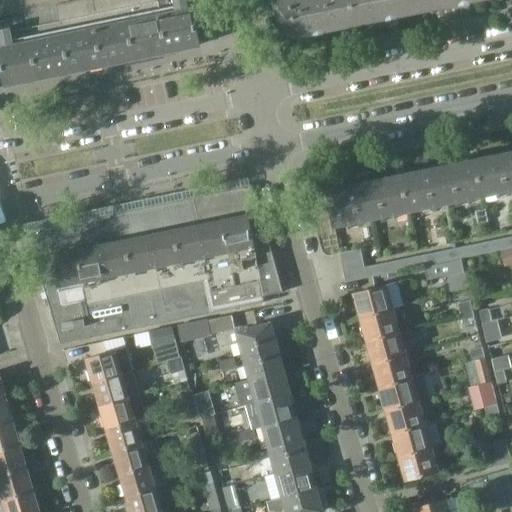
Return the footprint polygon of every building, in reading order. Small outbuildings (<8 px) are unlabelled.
[(199,45),(200,45),(200,42),(197,25),(193,8),(189,8),(187,0),(0,0),(0,16),(13,14),(14,19),(0,21),(0,31),(3,48),(0,48),(0,53),(6,85),(8,85),(8,84),(38,78),(40,78),(70,71),(70,72),(72,71),(90,67),(102,65),(104,65),(104,64),(116,62),(134,58),(135,58),(136,58),(167,51),(167,52),(168,51),(199,45)] [(351,0),(275,0),(284,41),(285,40),(284,35),(314,29),(315,35),(326,32),(325,27),(356,21),(351,0)] [(427,0),(351,0),(356,21),(386,14),(387,20),(398,17),(397,12),(428,6),(427,0)] [(483,195),(511,189),(511,151),(476,159),(483,195)] [(409,211),(483,195),(476,159),(402,174),(409,211)] [(334,226),(409,211),(402,174),(327,190),(334,226)] [(254,190),(249,187),(243,187),(47,227),(40,230),(35,235),(33,241),(33,248),(61,344),(269,301),(268,295),(283,292),(257,195),(254,190)] [(506,239),(496,241),(498,251),(508,248),(506,239)] [(493,242),(486,243),(488,253),(494,251),(498,251),(496,241),(493,242)] [(486,243),(476,245),(478,255),(488,253),(486,243)] [(476,245),(466,247),(468,257),(478,255),(476,245)] [(457,249),(455,249),(457,259),(459,258),(461,258),(468,257),(466,247),(457,249)] [(504,263),(511,261),(511,248),(501,251),(504,263)] [(455,249),(445,251),(447,261),(457,259),(455,249)] [(360,250),(340,254),(342,265),(343,265),(362,261),(360,250)] [(445,251),(435,253),(437,263),(447,261),(445,251)] [(435,253),(425,255),(427,265),(437,263),(435,253)] [(419,257),(415,257),(417,267),(421,266),(424,265),(427,265),(425,255),(419,257)] [(415,257),(404,260),(406,269),(417,267),(415,257)] [(427,265),(424,265),(427,279),(464,271),(461,258),(459,258),(457,259),(447,261),(437,263),(427,265)] [(404,260),(394,262),(396,271),(406,269),(404,260)] [(394,262),(384,264),(386,273),(396,271),(394,262)] [(380,264),(374,266),(376,275),(382,274),(386,273),(384,264),(380,264)] [(344,270),(343,270),(346,282),(366,278),(364,268),(363,266),(344,270)] [(374,266),(364,268),(366,278),(376,275),(374,266)] [(466,272),(448,276),(452,292),(470,288),(466,272)] [(397,281),(385,285),(355,293),(362,318),(392,310),(404,306),(397,281)] [(462,315),(474,312),(471,300),(459,303),(462,315)] [(480,311),(483,323),(492,321),(489,308),(480,311)] [(392,310),(362,318),(368,341),(399,333),(392,310)] [(474,312),(462,315),(465,325),(476,322),(474,312)] [(231,315),(206,320),(179,326),(182,341),(210,336),(209,334),(235,330),(231,315)] [(492,321),(483,323),(487,342),(497,340),(502,338),(498,319),(492,321)] [(243,355),(277,346),(271,322),(236,332),(243,355)] [(169,328),(150,332),(153,345),(172,341),(169,328)] [(399,333),(368,341),(374,365),(405,356),(399,333)] [(277,346),(243,355),(250,379),(284,369),(277,346)] [(127,347),(115,351),(86,359),(93,382),(134,370),(127,347)] [(474,362),(486,359),(483,347),(471,350),(474,362)] [(405,356),(374,365),(381,388),(412,380),(405,356)] [(180,357),(168,361),(172,375),(184,372),(180,357)] [(495,372),(505,369),(501,357),(492,359),(495,372)] [(223,371),(237,367),(235,358),(220,362),(223,371)] [(486,359),(474,362),(477,372),(488,369),(486,359)] [(222,395),(252,387),(256,403),(291,393),(284,369),(250,379),(220,387),(222,395)] [(505,369),(495,372),(498,384),(508,382),(505,369)] [(100,405),(129,397),(140,393),(134,370),(93,382),(100,405)] [(412,380),(381,388),(388,411),(418,403),(412,380)] [(481,385),(486,406),(498,403),(492,382),(481,385)] [(186,404),(195,401),(192,390),(183,392),(186,404)] [(213,404),(210,391),(197,395),(200,407),(213,404)] [(253,429),(254,428),(263,426),(297,417),(291,393),(256,403),(246,405),(253,429)] [(0,422),(13,419),(6,396),(0,397),(0,422)] [(100,405),(106,428),(135,419),(129,397),(100,405)] [(199,415),(195,401),(186,404),(190,418),(199,415)] [(418,403),(388,411),(394,435),(425,426),(418,403)] [(498,403),(486,406),(490,419),(501,416),(498,403)] [(297,417),(263,426),(269,450),(304,440),(297,417)] [(0,447),(20,442),(13,419),(0,422),(0,447)] [(135,419),(106,428),(113,451),(142,442),(135,419)] [(425,426),(394,435),(400,457),(431,448),(440,446),(434,424),(425,426)] [(242,441),(257,437),(254,428),(253,429),(240,433),(242,441)] [(204,448),(201,436),(190,439),(194,452),(204,448)] [(304,440),(269,450),(276,473),(310,464),(304,440)] [(485,457),(487,467),(488,470),(511,463),(511,460),(507,440),(494,443),(497,454),(485,457)] [(0,472),(26,465),(20,442),(0,447),(0,472)] [(120,474),(149,465),(142,442),(113,451),(120,474)] [(208,463),(204,448),(194,452),(198,466),(208,463)] [(431,448),(400,457),(407,479),(437,471),(431,448)] [(249,465),(263,461),(261,452),(246,456),(249,465)] [(310,464),(276,473),(282,497),(317,487),(310,464)] [(26,465),(0,472),(0,492),(2,498),(33,489),(26,465)] [(120,474),(127,496),(156,488),(149,465),(120,474)] [(511,469),(489,475),(492,488),(505,484),(508,495),(511,493),(511,469)] [(214,482),(203,485),(195,487),(199,500),(207,498),(217,495),(214,482)] [(317,487),(282,497),(286,511),(319,511),(324,511),(317,487)] [(156,488),(127,496),(131,511),(158,511),(162,511),(156,488)] [(6,510),(6,511),(40,511),(33,489),(2,498),(0,498),(0,499),(3,511),(6,510)] [(217,495),(207,498),(211,511),(221,509),(217,495)] [(415,508),(415,511),(448,511),(445,500),(415,508)]
